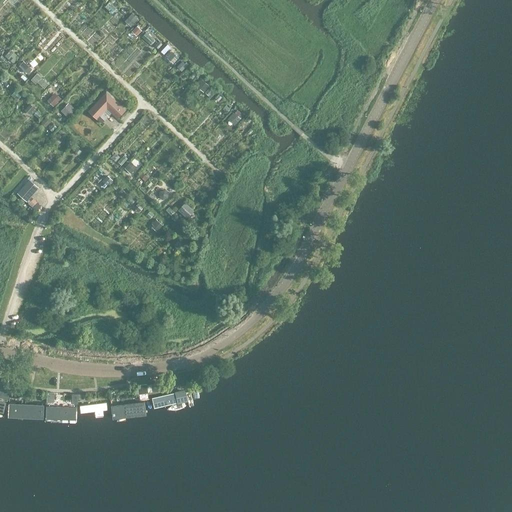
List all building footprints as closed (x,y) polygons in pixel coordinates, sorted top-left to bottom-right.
[(132,26),(139,18),(133,13),(126,20),(132,26)] [(167,44),(161,51),(173,63),(180,56),(167,44)] [(175,63),(183,69),(188,63),(179,57),(175,63)] [(204,91),(210,85),(202,78),(196,84),(204,91)] [(106,91),(88,110),(102,124),(111,113),(117,118),(125,109),(106,91)] [(55,92),(48,99),(54,105),(62,98),(55,92)] [(68,102),(61,111),(69,117),(76,108),(68,102)] [(240,119),(233,113),(227,119),(235,125),(240,119)] [(17,193),(26,201),(38,187),(29,179),(17,193)] [(185,201),(179,209),(188,217),(194,210),(185,201)] [(158,229),(162,223),(156,219),(152,225),(158,229)] [(159,383),(147,384),(149,393),(160,392),(159,383)] [(147,384),(139,385),(140,396),(148,395),(147,384)] [(9,397),(11,388),(8,387),(6,387),(4,387),(3,386),(2,386),(1,386),(0,389),(0,395),(6,397),(9,397)] [(12,389),(11,397),(20,398),(21,394),(19,394),(20,390),(12,389)] [(182,391),(160,396),(162,404),(184,399),(182,391)] [(118,402),(119,412),(146,408),(145,398),(118,402)] [(43,406),(11,402),(10,410),(42,414),(43,406)] [(106,403),(80,406),(81,413),(95,411),(95,416),(103,415),(102,410),(107,410),(106,403)] [(75,407),(46,407),(46,419),(75,419),(75,407)]
